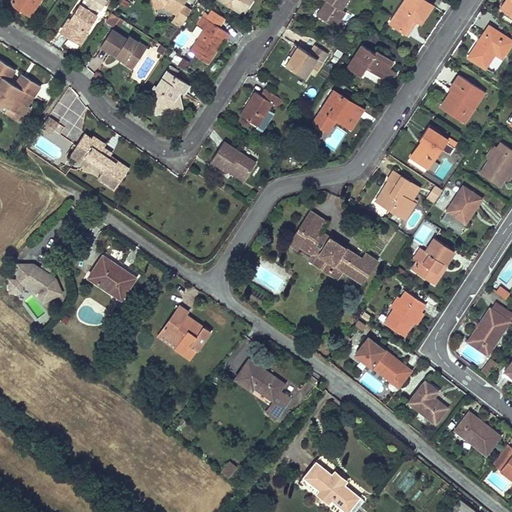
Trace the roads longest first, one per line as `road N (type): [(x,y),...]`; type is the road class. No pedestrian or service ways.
road 1 (residential): [(0,26),(159,147),(177,149),(286,0)]
road 2 (residential): [(467,0),(366,155),(273,191),(210,288)]
road 3 (residential): [(210,288),(501,511)]
road 4 (residential): [(511,224),(438,336),(450,367),(511,413)]
road 5 (residential): [(82,200),(210,288)]
